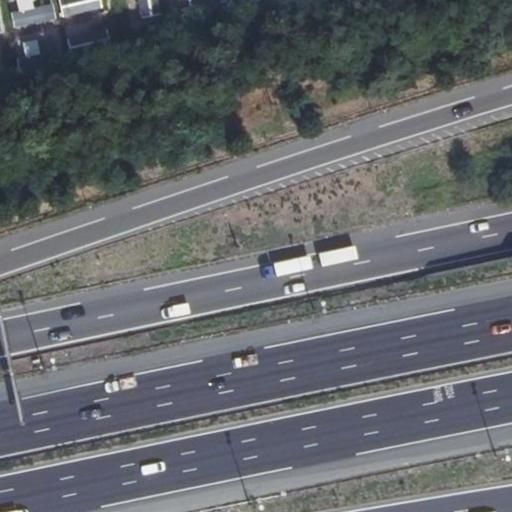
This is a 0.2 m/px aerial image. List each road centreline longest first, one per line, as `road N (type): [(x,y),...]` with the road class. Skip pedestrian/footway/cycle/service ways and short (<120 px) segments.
road 1 (motorway): [(511,97),(0,266)]
road 2 (motorway): [(511,233),(0,340)]
road 3 (motorway): [(511,327),(0,430)]
road 4 (motorway): [(0,500),(511,401)]
